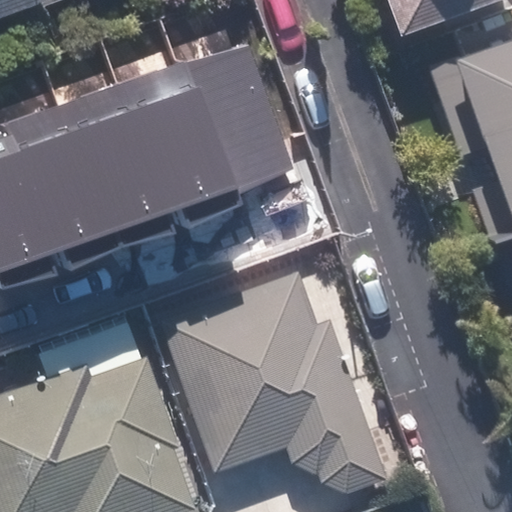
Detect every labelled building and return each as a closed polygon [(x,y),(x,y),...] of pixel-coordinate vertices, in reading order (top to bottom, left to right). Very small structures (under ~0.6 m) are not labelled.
[(362,0),(375,35),(473,0),(362,0)] [(0,136),(0,289),(246,205),(241,190),(296,171),(251,40),(7,124),(10,133),(0,136)] [(498,186),(477,192),(491,234),(511,226),(511,42),(433,70),(459,143),(480,137),(498,186)] [(511,226),(491,234),(506,274),(511,271),(511,226)] [(149,322),(203,473),(274,447),(281,465),(307,478),(308,483),(333,494),(372,480),(316,321),(304,325),(286,274),(149,322)] [(157,446),(162,444),(131,355),(20,393),(17,382),(0,387),(0,511),(162,511),(178,506),(157,446)]
